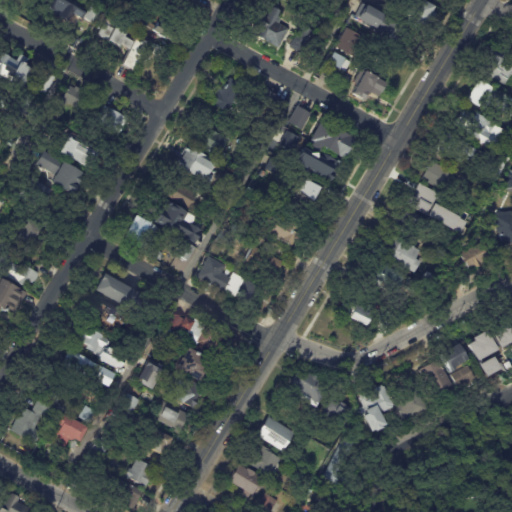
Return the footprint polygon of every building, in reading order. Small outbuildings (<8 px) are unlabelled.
[(94,24),(73,11),(67,21),(41,5),(44,0),(76,0),(76,1),(88,8),(90,6),(101,13),(94,24)] [(192,0),(201,5),(189,24),(183,21),(185,18),(161,3),(162,0),(192,0)] [(418,0),(430,6),(428,10),(434,13),(427,25),(421,21),(417,29),(398,19),(408,0),(418,0)] [(392,24),(386,35),(353,16),(360,4),(393,22),(392,24)] [(279,19),(276,23),(286,29),(276,49),(251,35),(267,5),(278,11),(277,13),(281,15),(279,19)] [(147,22),(140,33),(129,26),(136,14),(147,21),(147,22)] [(153,31),(162,36),(167,26),(157,21),(153,31)] [(129,71),(118,65),(127,49),(116,44),(115,47),(94,35),(100,23),(110,28),(110,27),(122,34),(120,37),(130,43),(133,37),(144,43),(129,71)] [(295,52),(288,48),(299,28),(311,34),(300,54),(295,52)] [(357,39),(356,40),(359,42),(351,57),(333,47),(344,28),(358,36),(357,39)] [(340,70),(325,62),(330,52),(349,62),(343,72),(340,70)] [(18,54),(26,59),(23,66),(29,69),(20,87),(0,75),(0,53),(14,61),(18,54)] [(511,71),(504,85),(486,75),(489,70),(485,67),(492,55),(498,59),(501,54),(511,60),(511,71)] [(43,72),(53,77),(51,82),(53,82),(48,91),(47,90),(44,94),(29,86),(38,69),(43,72)] [(378,98),(368,92),(366,96),(364,94),(361,100),(350,94),(362,71),(385,84),(378,98)] [(238,84),(242,87),(226,114),(207,102),(216,88),(220,90),(222,88),(221,88),(223,84),(224,85),(228,78),(238,84)] [(511,116),(495,107),(493,111),(480,103),(479,106),(467,99),(478,80),(511,99),(511,116)] [(76,88),(79,89),(78,90),(86,94),(78,109),(67,103),(66,105),(59,102),(67,85),(73,88),(74,86),(76,88)] [(269,93),(285,102),(281,110),(258,97),(262,89),(269,93)] [(105,106),(122,115),(117,122),(123,125),(118,133),(94,120),(103,104),(105,106)] [(297,107),(309,114),(300,130),(286,122),(295,106),(297,107)] [(468,112),(474,116),(476,113),(480,115),(481,113),(496,122),(494,126),(501,130),(498,136),(499,137),(492,151),(478,143),(479,141),(476,140),(477,139),(453,125),(462,109),(468,112)] [(348,136),(353,139),(342,159),(328,151),(327,153),(320,149),(318,153),(308,147),(311,142),(308,140),(319,120),(348,136)] [(207,128),(227,139),(219,156),(190,141),(199,124),(207,128)] [(505,163),(498,176),(475,164),(476,161),(463,154),(461,157),(436,144),(443,131),(505,163)] [(90,155),(91,156),(84,168),(53,152),(61,137),(75,145),(74,147),(90,155)] [(216,162),(209,177),(212,179),(210,185),(175,167),(186,146),(216,162)] [(330,181),(337,161),(324,156),(323,158),(299,149),(292,167),(330,181)] [(77,181),(74,186),(72,185),(68,194),(46,182),(51,173),(33,163),(40,150),(81,173),(77,181)] [(500,158),(504,152),(511,156),(508,162),(500,158)] [(425,170),(431,161),(454,175),(444,193),(420,179),(425,170)] [(232,180),(227,188),(218,183),(225,172),(234,177),(232,180)] [(511,174),(502,175),(503,189),(511,188),(511,174)] [(30,179),(49,190),(48,192),(52,195),(48,202),(45,201),(40,209),(12,192),(19,180),(23,182),(26,177),(30,179)] [(313,187),(319,190),(312,203),(292,191),(300,179),(313,187)] [(195,199),(189,209),(163,195),(171,180),(197,195),(195,199)] [(430,194),(437,198),(436,200),(440,203),(436,210),(432,208),(431,209),(427,207),(422,215),(406,205),(417,186),(430,194)] [(463,206),(458,214),(447,207),(452,199),(463,206)] [(427,223),(418,238),(393,223),(401,208),(427,223)] [(186,229),(183,236),(161,225),(168,212),(174,215),(176,211),(184,215),(183,218),(190,222),(186,229)] [(511,240),(499,242),(498,232),(496,232),(495,223),(494,213),(511,211),(511,240)] [(131,238),(124,234),(135,215),(156,228),(144,249),(136,244),(137,241),(131,238)] [(50,225),(34,254),(12,242),(24,219),(38,226),(43,217),(52,222),(50,225)] [(300,238),(298,242),(292,239),(289,246),(265,234),(273,219),(283,224),(286,217),(300,225),(297,231),(302,234),(300,238)] [(265,237),(258,245),(249,237),(256,230),(265,237)] [(416,251),(412,259),(417,262),(410,273),(402,268),(401,270),(392,265),(393,262),(376,252),(384,238),(387,240),(390,235),(417,250),(416,251)] [(192,246),(198,236),(204,239),(197,250),(192,246)] [(194,248),(186,262),(173,254),(181,241),(194,248)] [(16,253),(11,264),(18,268),(20,265),(36,274),(31,284),(24,281),(21,287),(0,275),(0,253),(5,243),(18,249),(16,253)] [(479,265),(475,268),(474,266),(468,269),(460,254),(479,244),(487,259),(480,263),(481,264),(479,265)] [(280,265),(277,270),(273,267),(270,272),(266,269),(262,276),(242,264),(251,248),(280,265)] [(158,260),(150,256),(154,250),(161,254),(158,260)] [(251,292),(245,304),(195,277),(202,265),(201,264),(202,261),(203,262),(206,256),(224,266),(221,273),(228,277),(230,273),(255,286),(251,292)] [(403,272),(392,292),(374,282),(372,284),(363,279),(374,257),(403,272)] [(431,275),(433,276),(428,285),(420,281),(424,272),(431,275)] [(100,274),(136,294),(127,311),(90,290),(99,274),(100,274)] [(0,280),(22,292),(23,293),(8,320),(0,315),(0,280)] [(362,327),(345,318),(346,317),(335,311),(343,297),(360,306),(366,295),(383,305),(372,324),(365,320),(362,327)] [(108,312),(122,320),(113,335),(87,320),(96,305),(108,312)] [(390,324),(390,326),(379,319),(385,309),(396,316),(390,324)] [(171,314),(180,319),(182,317),(190,322),(191,319),(232,341),(226,351),(219,347),(215,356),(187,341),(190,336),(185,333),(185,332),(179,328),(175,335),(160,327),(168,313),(171,314)] [(492,356),(483,335),(504,325),(511,344),(500,349),(501,352),(492,356)] [(109,344),(106,350),(102,348),(101,348),(102,349),(98,357),(84,349),(85,347),(76,342),(84,328),(105,340),(105,341),(109,344)] [(441,353),(459,344),(467,360),(454,366),(455,369),(448,372),(439,354),(441,353)] [(172,353),(166,366),(152,359),(158,346),(172,353)] [(204,367),(195,382),(179,373),(180,372),(171,367),(177,357),(177,358),(184,347),(207,361),(204,367)] [(62,358),(66,349),(97,365),(88,381),(58,365),(62,358)] [(476,365),(483,377),(497,369),(491,357),(476,365)] [(437,361),(450,387),(448,388),(449,390),(435,398),(420,369),(436,361),(437,361)] [(450,375),(467,365),(475,379),(457,388),(450,375)] [(112,374),(105,386),(92,379),(100,366),(112,373),(112,374)] [(315,405),(313,408),(304,402),(299,408),(286,399),(291,390),(283,385),(296,366),(327,388),(315,405)] [(133,383),(138,374),(149,380),(144,389),(133,383)] [(200,389),(190,409),(172,399),(176,391),(175,390),(181,377),(201,388),(200,389)] [(358,408),(368,432),(384,426),(378,412),(391,407),(382,385),(357,395),(362,406),(358,408)] [(392,396),(413,385),(426,409),(404,420),(392,396)] [(136,400),(138,401),(129,415),(118,408),(127,394),(136,400)] [(349,409),(351,410),(342,427),(320,415),(330,399),(349,409)] [(53,410),(48,418),(46,417),(43,421),(39,418),(33,429),(40,432),(32,445),(7,431),(21,407),(29,412),(36,400),(53,410)] [(161,402),(185,416),(179,425),(180,426),(176,433),(152,419),(155,413),(153,412),(159,401),(161,402)] [(92,414),(87,423),(77,417),(84,406),(94,412),(92,414)] [(276,420),(292,431),(280,450),(254,433),(266,414),(276,420)] [(62,451),(47,443),(56,426),(54,425),(59,415),(69,421),(70,420),(85,428),(73,449),(70,450),(68,442),(67,442),(62,451)] [(172,439),(167,447),(164,446),(159,454),(142,443),(152,427),(172,439)] [(102,455),(102,456),(89,449),(96,436),(109,443),(102,455)] [(353,448),(348,458),(346,457),(336,475),(346,480),(343,486),(324,476),(344,438),(356,444),(353,448)] [(280,466),(273,477),(243,459),(254,441),(270,451),(268,452),(278,458),(276,461),(281,464),(280,466)] [(152,468),(148,475),(153,477),(150,484),(147,483),(144,489),(123,477),(128,469),(130,470),(136,459),(152,468)] [(247,498),(241,494),(243,492),(224,480),(229,473),(230,474),(236,465),(244,470),(244,469),(263,482),(257,491),(253,488),(247,498)] [(141,492),(131,510),(122,505),(126,498),(91,479),(98,468),(141,492)] [(26,511),(0,511),(0,501),(1,499),(3,500),(7,492),(16,496),(14,500),(28,508),(26,511)] [(277,501),(278,502),(271,511),(259,503),(266,493),(277,501)]
